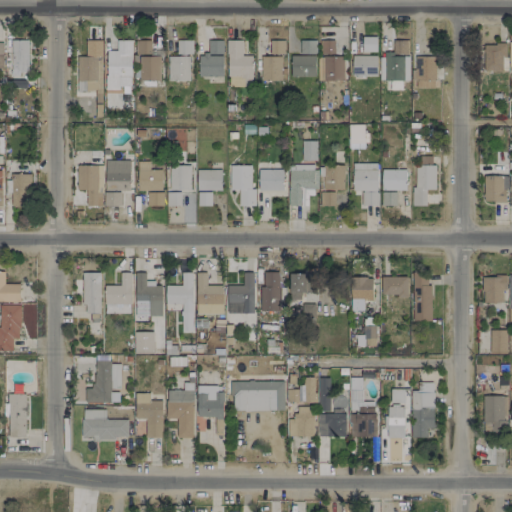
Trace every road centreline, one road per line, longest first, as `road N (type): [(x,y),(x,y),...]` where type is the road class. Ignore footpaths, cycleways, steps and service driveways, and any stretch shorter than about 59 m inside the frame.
road 1 (residential): [(0,472),(511,487)]
road 2 (residential): [(0,9),(511,4)]
road 3 (residential): [(457,511),(459,0)]
road 4 (residential): [(0,240),(511,242)]
road 5 (residential): [(53,0),(51,473)]
